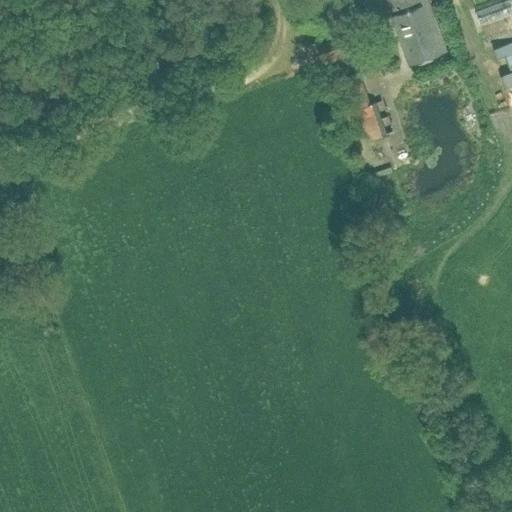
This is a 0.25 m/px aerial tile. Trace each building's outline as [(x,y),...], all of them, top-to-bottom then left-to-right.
[(388,0),(395,16),(392,17),(410,64),(447,50),(436,23),(432,25),(422,0),(388,0)] [(511,25),(511,0),(501,0),(480,6),(484,19),(506,13),(509,26),(511,25)] [(330,65),(355,59),(349,31),(324,36),(330,65)] [(511,40),(492,47),(495,58),(505,55),(510,72),(509,72),(511,81),(511,40)] [(344,79),(360,116),(369,141),(387,134),(376,102),(370,104),(360,73),(344,79)] [(483,184),(485,197),(500,195),(498,182),(483,184)]
